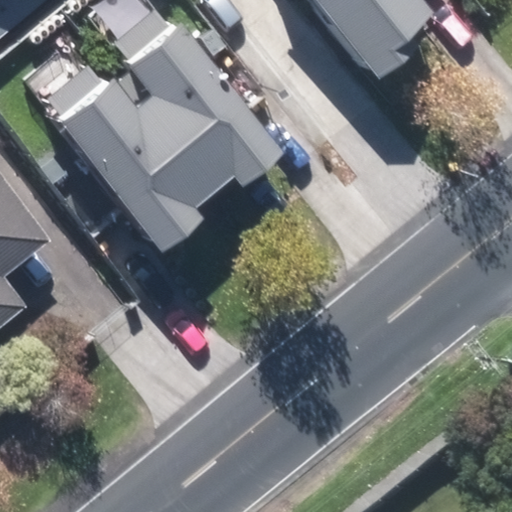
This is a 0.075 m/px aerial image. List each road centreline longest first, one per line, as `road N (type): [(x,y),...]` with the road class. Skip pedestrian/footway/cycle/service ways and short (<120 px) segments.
road 1 (tertiary): [(154,511),(458,267)]
road 2 (residential): [(458,267),(236,0)]
